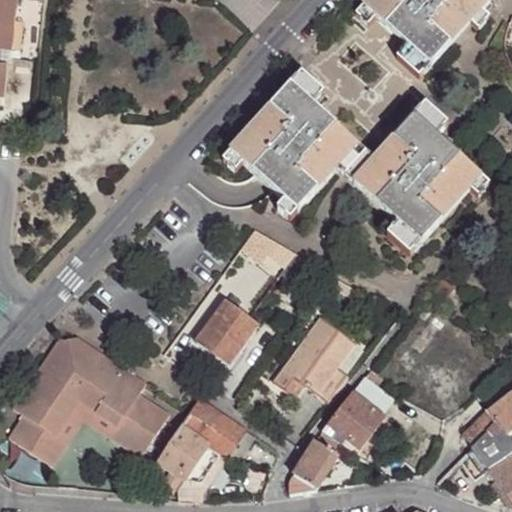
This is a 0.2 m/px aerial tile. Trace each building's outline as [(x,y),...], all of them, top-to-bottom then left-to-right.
[(16,30),(19,1),(10,0),(0,0),(0,106),(5,107),(8,74),(1,73),(2,59),(13,60),(16,30)] [(396,60),(412,74),(423,62),(431,68),(470,23),(481,11),(491,1),(489,0),(370,0),(363,8),(375,19),(386,28),(393,21),(414,40),(408,48),(396,60)] [(367,28),(375,19),(363,8),(355,17),(367,28)] [(490,18),(481,11),(470,23),(479,30),(490,18)] [(386,28),(408,48),(414,40),(393,21),(386,28)] [(13,60),(21,61),(24,31),(16,30),(13,60)] [(431,68),(423,62),(412,74),(420,81),(431,68)] [(284,204),(297,216),(337,172),(358,148),(335,128),(328,136),(307,116),(313,109),(306,102),(317,89),(301,75),(230,155),(242,166),(284,204)] [(317,89),(306,102),(313,109),(325,96),(317,89)] [(481,179),(437,140),(429,133),(440,120),(409,91),(377,126),(393,141),(401,148),(381,169),(374,163),(353,186),(398,226),(388,238),(410,258),(421,246),(470,192),(481,179)] [(307,116),(328,136),(335,128),(313,109),(307,116)] [(448,126),(440,120),(429,133),(437,140),(448,126)] [(393,141),(374,163),(381,169),(401,148),(393,141)] [(374,163),(358,148),(337,172),(353,186),(374,163)] [(235,174),(242,166),(230,155),(223,163),(235,174)] [(489,186),(481,179),(470,192),(478,199),(489,186)] [(291,224),(297,216),(284,204),(277,212),(291,224)] [(284,287),(303,262),(277,247),(260,269),(284,287)] [(355,292),(329,276),(325,282),(352,298),(355,292)] [(454,291),(442,281),(432,294),(444,303),(454,291)] [(259,328),(225,304),(195,345),(229,369),(259,328)] [(423,306),(416,315),(423,319),(429,310),(423,306)] [(357,346),(321,321),(273,386),(296,403),(306,390),(319,400),(339,371),(357,346)] [(8,440),(52,470),(67,448),(57,441),(81,406),(118,430),(111,441),(141,461),(170,417),(139,397),(146,386),(96,353),(87,355),(77,349),(75,340),(57,344),(14,411),(23,418),(8,440)] [(87,355),(96,353),(75,340),(77,349),(87,355)] [(325,404),(345,375),(339,371),(319,400),(325,404)] [(371,372),(364,380),(377,389),(383,382),(371,372)] [(327,429),(359,453),(384,420),(381,418),(393,401),(377,389),(364,380),(352,396),(327,429)] [(506,439),(511,434),(511,395),(487,413),(496,426),(506,439)] [(181,429),(166,452),(157,466),(169,474),(183,483),(178,494),(178,502),(189,503),(191,484),(201,485),(216,463),(221,467),(226,461),(230,455),(244,433),(199,401),(181,429)] [(67,448),(85,423),(111,441),(118,430),(81,406),(57,441),(67,448)] [(496,426),(487,413),(462,438),(473,449),(496,426)] [(471,450),(511,508),(511,446),(506,439),(496,426),(473,449),(471,450)] [(356,457),(359,453),(327,429),(322,436),(344,451),(356,457)] [(339,459),(344,451),(322,436),(316,444),(339,459)] [(315,497),(317,494),(339,459),(316,444),(293,478),(291,482),(289,485),(288,492),(289,498),(306,496),(315,497)] [(240,462),(230,455),(226,461),(237,466),(240,462)]
